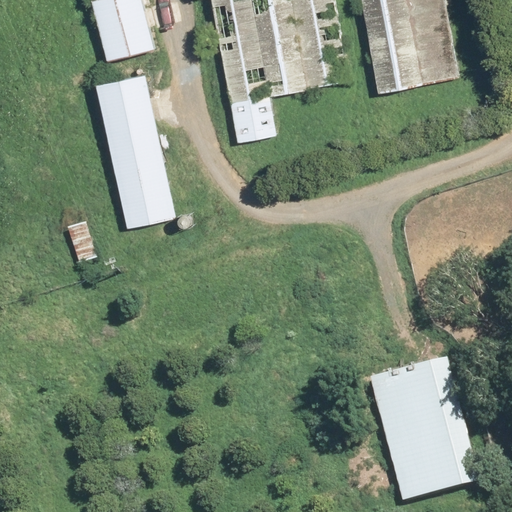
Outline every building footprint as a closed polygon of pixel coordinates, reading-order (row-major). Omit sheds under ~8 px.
[(161,49),(148,0),(98,0),(114,61),(161,49)] [(353,82),(338,0),(217,0),(243,143),(283,136),(276,96),(353,82)] [(466,77),(449,0),(362,0),(383,94),(466,77)] [(183,218),(155,75),(105,84),(133,227),(183,218)] [(93,225),(74,230),(83,266),(102,261),(93,225)] [(456,357),(374,377),(406,505),(489,484),(456,357)]
